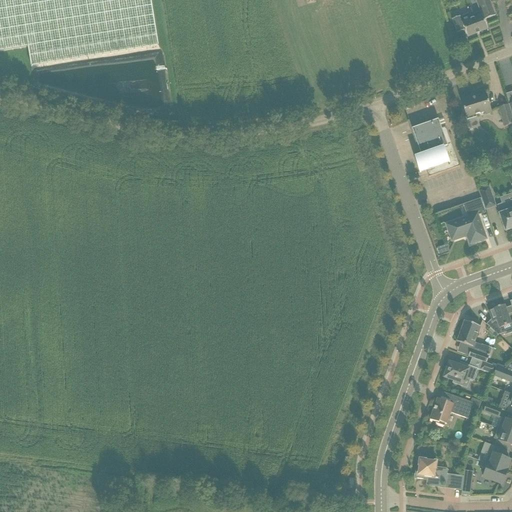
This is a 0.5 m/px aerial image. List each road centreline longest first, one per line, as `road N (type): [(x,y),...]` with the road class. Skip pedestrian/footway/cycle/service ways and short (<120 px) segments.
road 1 (unclassified): [(0,95),(151,130),(211,133),(320,120),(373,102)]
road 2 (tertiary): [(380,500),(388,445),(445,294)]
road 3 (unclassified): [(445,294),(373,102)]
road 4 (unclassified): [(373,102),(511,50)]
road 5 (residential): [(380,500),(511,506)]
